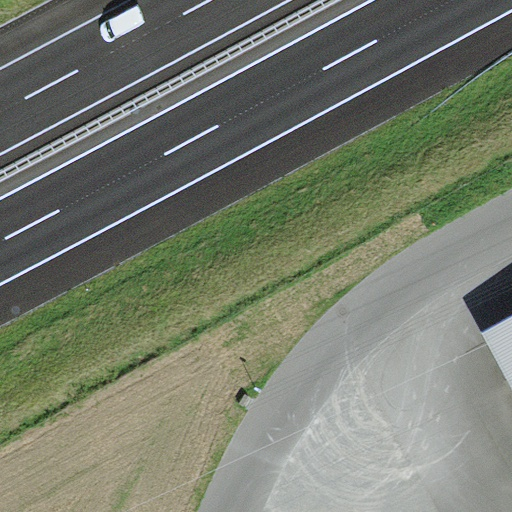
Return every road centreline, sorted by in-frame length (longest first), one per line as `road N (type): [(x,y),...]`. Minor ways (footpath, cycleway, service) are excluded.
road 1 (motorway): [(0,241),(451,0)]
road 2 (unclassified): [(511,223),(358,323),(297,391),(231,511)]
road 3 (motorway): [(209,0),(0,111)]
